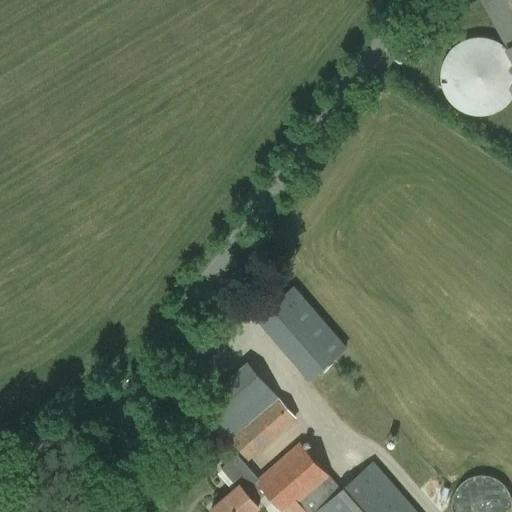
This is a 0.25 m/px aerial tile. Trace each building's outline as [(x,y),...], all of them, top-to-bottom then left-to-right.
[(511,0),(485,0),(511,49),(511,0)] [(511,68),(511,66),(506,60),(500,55),(491,51),(485,50),(476,49),(471,50),(463,52),(457,56),(451,61),(446,68),(443,74),(441,82),(440,88),(441,96),(443,103),(448,110),(453,116),(459,121),(467,124),(474,126),(480,126),(488,125),(495,123),(502,119),(507,114),(511,108),(511,107),(511,68)] [(309,380),(348,346),(295,283),(257,318),(309,380)] [(249,461),(298,418),(249,360),(198,404),(249,461)] [(258,477),(270,490),(266,493),(283,511),(420,511),(376,461),(342,489),(301,440),(258,477)] [(221,468),(237,487),(212,509),(214,511),(250,511),(259,505),(256,502),(266,493),(270,490),(258,477),(237,453),(221,468)] [(511,511),(511,494),(510,491),(506,485),(500,481),(495,479),(489,477),(481,476),(471,479),(466,482),(460,487),(456,492),(453,498),(452,503),(452,510),(451,511),(511,511)]
